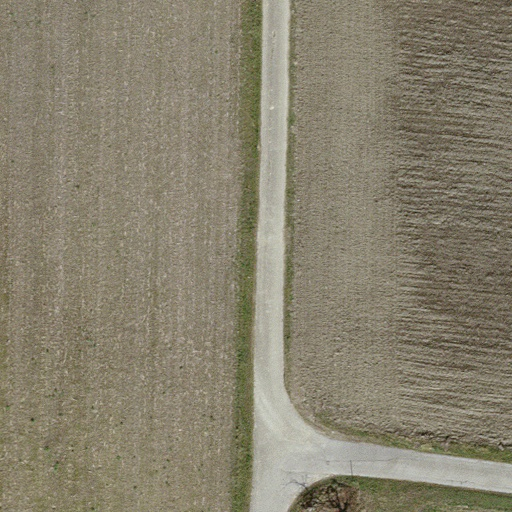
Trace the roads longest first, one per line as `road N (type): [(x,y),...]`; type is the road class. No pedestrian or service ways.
road 1 (track): [(302,0),(292,511)]
road 2 (residential): [(294,456),(511,485)]
